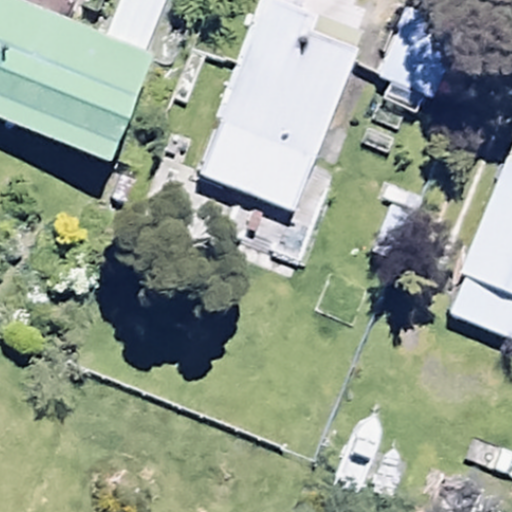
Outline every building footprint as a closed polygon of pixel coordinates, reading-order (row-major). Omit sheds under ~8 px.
[(0,0),(0,118),(106,162),(173,0),(116,0),(102,36),(12,0),(0,0)] [(321,0),(264,0),(199,175),(296,211),(363,30),(317,13),(321,0)] [(510,53),(403,12),(379,76),(486,117),(510,53)] [(511,150),(447,312),(511,337),(511,150)] [(314,468),(328,417),(262,400),(249,451),(314,468)]
